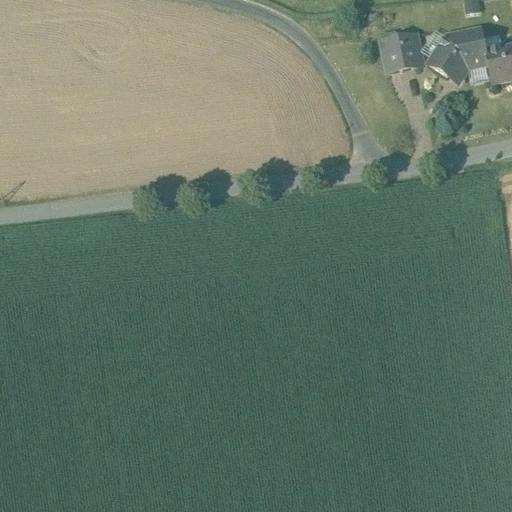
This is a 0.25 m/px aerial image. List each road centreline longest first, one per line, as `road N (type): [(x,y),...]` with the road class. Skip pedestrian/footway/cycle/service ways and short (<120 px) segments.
road 1 (residential): [(373,173),(0,211)]
road 2 (residential): [(373,173),(311,51),(254,9),(212,0)]
road 3 (residential): [(511,148),(373,173)]
